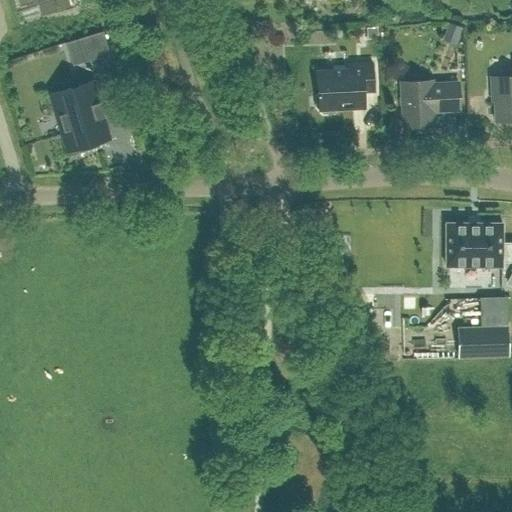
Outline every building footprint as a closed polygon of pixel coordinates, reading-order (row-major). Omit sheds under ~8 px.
[(454,44),(461,27),(448,22),(442,39),(454,44)] [(87,60),(110,53),(110,52),(109,53),(102,31),(64,42),(65,45),(66,45),(68,54),(84,49),(87,60)] [(373,91),(372,63),(347,64),(347,68),(316,70),(317,93),(314,97),(314,107),(322,114),(333,113),(337,109),(363,108),(362,92),(373,91)] [(511,119),(511,75),(490,76),(491,100),(493,100),(494,120),(511,119)] [(458,110),(457,82),(432,83),(432,80),(400,82),(402,126),(434,124),(433,111),(458,110)] [(57,116),(61,130),(67,149),(87,143),(87,144),(91,143),(91,142),(107,137),(102,121),(105,120),(101,105),(98,106),(91,82),(70,88),(66,89),(67,89),(50,94),(57,116)] [(502,223),(447,223),(447,266),(502,266),(503,261),(511,261),(511,243),(502,244),(502,223)] [(486,298),(485,323),(506,323),(507,298),(486,298)] [(456,328),(457,357),(508,356),(507,326),(456,328)]
